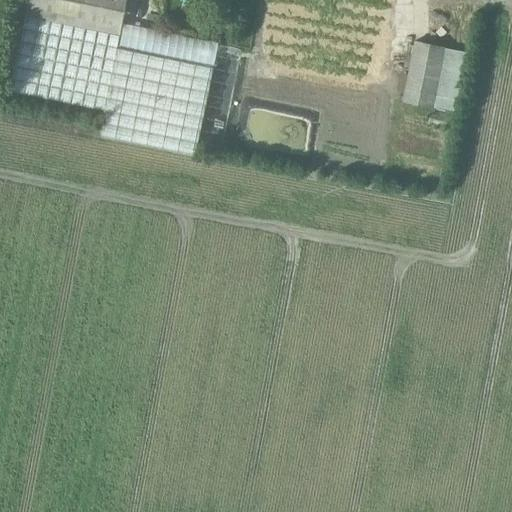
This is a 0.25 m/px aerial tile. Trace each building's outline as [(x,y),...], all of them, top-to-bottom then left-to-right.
[(120,35),(120,34),(126,0),(28,0),(25,16),(120,35)] [(511,11),(495,109),(511,111),(511,11)] [(120,34),(120,35),(25,16),(9,91),(104,111),(102,123),(196,143),(215,54),(120,34)] [(413,40),(401,100),(431,106),(443,46),(413,40)] [(269,47),(265,64),(282,68),(286,52),(269,47)] [(440,276),(447,208),(430,207),(422,274),(440,276)] [(446,347),(424,472),(443,475),(463,357),(462,357),(463,350),(446,347)] [(401,374),(383,471),(399,474),(417,377),(401,374)]
